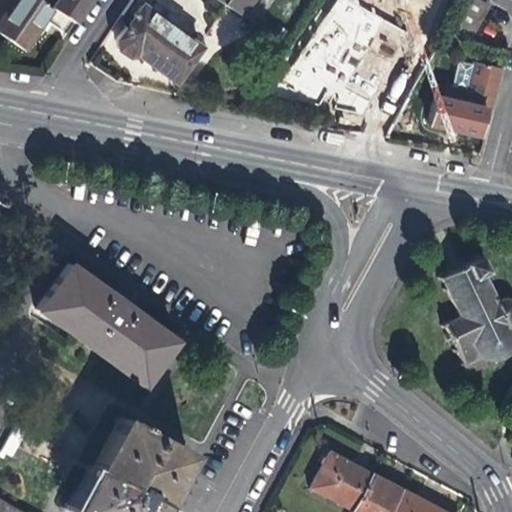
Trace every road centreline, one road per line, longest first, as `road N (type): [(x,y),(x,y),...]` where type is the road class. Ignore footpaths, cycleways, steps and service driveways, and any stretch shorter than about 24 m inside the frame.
road 1 (residential): [(0,172),(179,256),(242,275)]
road 2 (residential): [(209,148),(326,208),(339,226),(342,306)]
road 3 (residential): [(337,356),(499,491),(500,511)]
road 4 (tertiary): [(209,148),(406,185)]
road 5 (residential): [(234,511),(292,405),(337,356)]
road 6 (tertiary): [(51,118),(209,148)]
road 7 (residential): [(406,185),(342,306)]
road 8 (residential): [(51,118),(80,50),(114,0)]
